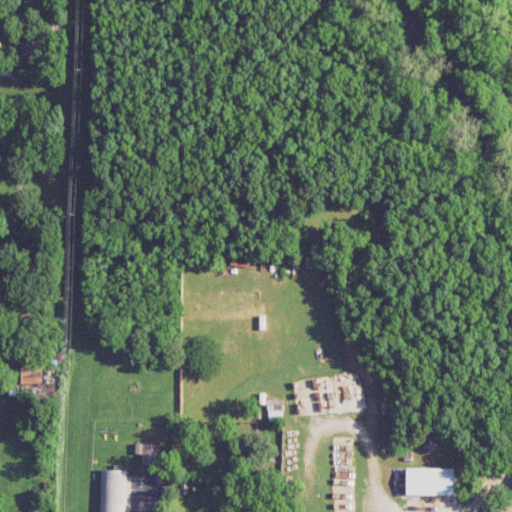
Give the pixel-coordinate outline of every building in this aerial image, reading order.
[(22,383),(42,382),(41,357),(21,357),(22,383)] [(282,406),(273,406),(272,400),(269,400),(270,420),(283,420),(282,406)] [(136,453),(142,453),(142,463),(159,463),(159,443),(136,442),(136,453)] [(455,495),(455,467),(406,467),(406,494),(455,495)] [(101,511),(103,469),(127,470),(125,511),(101,511)]
